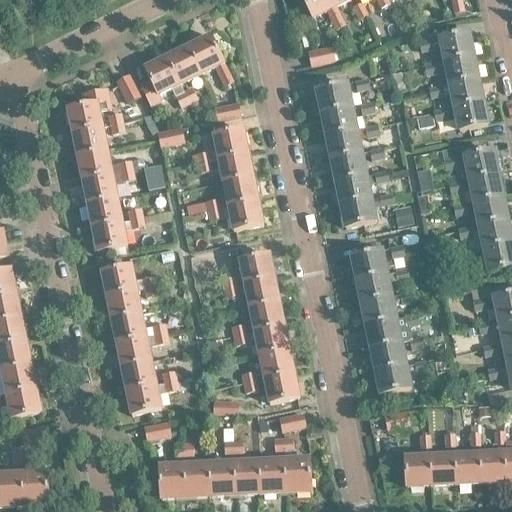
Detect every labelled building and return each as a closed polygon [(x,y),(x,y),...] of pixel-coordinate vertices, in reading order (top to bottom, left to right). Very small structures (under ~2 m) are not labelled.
[(330,0),(302,0),(313,21),(327,14),(333,25),(336,32),(345,28),(342,21),(336,9),(336,10),(330,0)] [(330,0),(336,10),(336,9),(354,0),(330,0)] [(374,0),(380,10),(390,6),(386,0),(374,0)] [(462,1),(452,3),(455,16),(464,14),(462,1)] [(357,21),(367,17),(362,6),(352,11),(357,21)] [(441,41),(434,43),(435,52),(442,50),(445,64),(474,58),(469,35),(441,41)] [(211,39),(189,50),(202,77),(216,70),(225,89),(234,84),(211,39)] [(434,43),(421,45),(423,54),(435,52),(434,43)] [(167,60),(181,87),(202,77),(189,50),(167,60)] [(332,51),(317,54),(309,55),(312,69),(335,64),(332,51)] [(445,64),(450,87),(479,82),(474,58),(445,64)] [(151,84),(142,89),(151,109),(161,104),(158,98),(173,91),(177,99),(182,110),(190,106),(184,95),(181,87),(167,60),(145,71),(151,84)] [(438,66),(426,68),(428,78),(440,75),(438,66)] [(118,85),(128,106),(141,100),(130,79),(118,85)] [(450,87),(455,111),(483,105),(479,82),(450,87)] [(368,83),(355,85),(357,96),(370,93),(368,83)] [(322,116),(352,110),(347,87),(317,93),(322,116)] [(443,89),(431,91),(433,101),(445,98),(443,89)] [(198,102),(192,91),(184,95),(190,106),(198,102)] [(68,112),(73,136),(103,130),(99,114),(112,111),(108,92),(83,98),(85,108),(68,112)] [(483,105),(455,111),(460,134),(488,128),(483,105)] [(373,106),(360,108),(362,119),(375,116),(373,106)] [(239,107),(216,112),(219,125),(241,120),(239,107)] [(180,123),(199,118),(197,110),(178,115),(180,123)] [(357,133),(352,110),(322,116),(327,139),(357,133)] [(433,130),(432,110),(404,111),(405,141),(448,139),(447,130),(433,130)] [(448,112),(436,115),(437,124),(450,121),(448,112)] [(122,117),(110,119),(112,128),(124,125),(122,117)] [(114,136),(125,134),(124,125),(112,128),(114,136)] [(377,129),(365,131),(367,142),(380,139),(377,129)] [(73,136),(78,160),(108,154),(103,130),(73,136)] [(184,131),(159,136),(163,152),(188,146),(184,131)] [(218,154),(210,155),(212,164),(219,162),(249,156),(244,132),(214,138),(218,154)] [(362,156),(357,133),(327,139),(332,162),(362,156)] [(463,149),(442,154),(444,164),(446,163),(458,161),(465,159),(463,149)] [(185,151),(161,156),(164,168),(187,163),(185,151)] [(382,152),(369,154),(372,165),(384,162),(382,152)] [(465,159),(458,161),(460,170),(467,169),(470,182),(498,176),(493,153),(465,159)] [(78,160),(83,184),(113,177),(108,154),(78,160)] [(212,164),(210,155),(197,158),(198,167),(212,164)] [(219,162),(212,164),(214,173),(221,172),(225,186),(254,180),(249,156),(219,162)] [(367,179),(362,156),(332,162),(337,185),(367,179)] [(458,161),(446,163),(447,173),(460,170),(458,161)] [(143,162),(133,164),(135,173),(145,171),(143,162)] [(132,164),(120,167),(122,175),(134,173),(132,164)] [(200,176),(214,173),(212,164),(198,167),(200,176)] [(124,184),(135,182),(134,173),(122,175),(124,184)] [(113,177),(83,184),(88,207),(117,201),(114,186),(124,184),(122,175),(113,177)] [(387,175),(374,177),(376,188),(389,185),(387,175)] [(470,182),(463,184),(465,193),(472,192),(475,205),(503,199),(498,176),(470,182)] [(372,202),(367,179),(337,185),(341,208),(372,202)] [(254,180),(225,186),(230,210),(259,204),(254,180)] [(417,184),(419,205),(432,203),(429,183),(417,184)] [(463,184),(450,186),(452,196),(465,193),(463,184)] [(392,198),(379,201),(381,211),(394,208),(392,198)] [(475,205),(479,228),(508,223),(503,199),(475,205)] [(117,201),(88,207),(93,231),(122,225),(132,223),(130,215),(130,214),(120,216),(117,201)] [(372,202),(341,208),(346,231),(376,225),(374,213),(381,211),(379,201),(372,202)] [(222,212),(220,203),(207,206),(208,215),(222,212)] [(264,228),(259,204),(230,210),(235,234),(264,228)] [(468,207),(455,209),(457,219),(470,216),(468,207)] [(142,212),(130,215),(132,223),(144,221),(142,212)] [(210,224),(224,221),(222,212),(208,215),(210,224)] [(132,223),(134,232),(145,229),(144,221),(132,223)] [(479,228),(484,251),(511,245),(511,242),(508,223),(479,228)] [(122,225),(93,231),(98,255),(127,249),(122,225)] [(473,230),(460,232),(462,242),(474,239),(473,230)] [(0,259),(9,257),(6,244),(0,245),(0,259)] [(484,252),(477,253),(479,262),(486,261),(489,275),(511,269),(511,245),(484,251),(484,252)] [(403,249),(390,252),(393,262),(405,260),(403,249)] [(357,283),(387,276),(382,253),(352,260),(357,283)] [(477,253),(465,256),(467,265),(479,262),(477,253)] [(173,254),(161,257),(162,264),(175,262),(173,254)] [(241,264),(245,288),(275,281),(270,257),(241,264)] [(132,269),(102,275),(107,299),(137,292),(144,290),(142,282),(135,283),(132,269)] [(0,299),(17,296),(12,272),(0,274),(0,299)] [(408,272),(395,275),(397,285),(410,283),(408,272)] [(362,306),(392,300),(387,276),(357,283),(362,306)] [(142,282),(144,290),(158,288),(156,279),(142,282)] [(225,292),(238,289),(237,280),(223,283),(225,292)] [(245,288),(250,311),(280,305),(275,281),(245,288)] [(511,285),(473,294),(475,304),(487,302),(489,311),(496,309),(499,323),(511,320),(511,285)] [(144,290),(146,300),(160,297),(158,288),(144,290)] [(225,292),(226,301),(240,298),(238,289),(225,292)] [(137,292),(107,299),(112,322),(142,316),(138,301),(146,300),(144,290),(137,292)] [(412,295),(400,298),(402,308),(415,306),(412,295)] [(0,324),(22,320),(17,296),(0,299),(0,324)] [(397,323),(392,300),(362,306),(367,329),(397,323)] [(487,302),(475,304),(477,313),(489,311),(487,302)] [(280,305),(250,311),(255,335),(285,329),(280,305)] [(142,316),(112,322),(117,346),(147,340),(154,338),(152,329),(145,331),(142,316)] [(417,318),(405,321),(407,331),(419,329),(417,318)] [(0,349),(27,344),(22,320),(0,324),(0,349)] [(494,334),(492,334),(495,348),(497,348),(504,346),(511,344),(511,320),(499,323),(499,324),(492,325),(494,334)] [(401,346),(397,323),(367,329),(371,352),(401,346)] [(492,325),(480,327),(482,337),(492,334),(494,334),(492,325)] [(168,336),(166,327),(152,329),(154,338),(168,336)] [(248,337),(246,328),(233,330),(235,340),(248,337)] [(255,335),(248,337),(250,346),(257,345),(260,359),(290,353),(285,329),(255,335)] [(479,330),(470,331),(471,338),(480,336),(479,330)] [(154,338),(156,348),(170,345),(168,336),(154,338)] [(235,340),(236,349),(250,346),(248,337),(235,340)] [(147,340),(117,346),(122,370),(151,364),(148,349),(156,348),(154,338),(147,340)] [(422,341),(410,344),(412,354),(424,352),(422,341)] [(32,368),(27,344),(0,349),(0,362),(2,374),(32,368)] [(216,344),(208,346),(210,355),(218,353),(216,344)] [(406,369),(401,346),(371,352),(376,375),(406,369)] [(495,348),(485,350),(486,360),(499,357),(497,348),(495,348)] [(210,356),(212,365),(234,360),(232,351),(210,356)] [(290,353),(260,359),(265,383),(295,377),(290,353)] [(448,362),(434,365),(437,378),(450,375),(448,362)] [(156,388),(151,364),(122,370),(127,394),(156,388)] [(427,364),(414,367),(417,377),(429,375),(427,364)] [(37,392),(32,368),(2,374),(7,398),(37,392)] [(406,369),(376,375),(381,398),(411,392),(406,369)] [(502,371),(489,373),(491,383),(504,380),(502,371)] [(178,384),(176,375),(162,377),(164,386),(178,384)] [(258,385),(256,376),(243,378),(244,387),(258,385)] [(300,401),(295,377),(265,383),(270,407),(300,401)] [(178,384),(180,393),(194,390),(192,381),(178,384)] [(166,396),(180,393),(178,384),(164,386),(166,396)] [(244,387),(246,397),(260,394),(258,385),(244,387)] [(156,388),(127,394),(132,418),(161,412),(158,397),(166,396),(164,386),(156,388)] [(37,392),(7,398),(12,422),(42,416),(37,392)] [(215,406),(215,421),(238,421),(238,406),(215,406)] [(490,411),(478,411),(478,420),(490,420),(490,411)] [(408,415),(385,420),(388,433),(411,428),(408,415)] [(306,431),(303,417),(280,422),(283,436),(306,431)] [(168,426),(145,431),(148,444),(171,439),(168,426)] [(25,447),(47,443),(45,429),(22,434),(25,447)] [(495,435),(496,448),(506,448),(505,445),(505,435),(495,435)] [(470,437),(471,449),(480,449),(480,436),(470,437)] [(445,438),(446,451),(455,450),(455,437),(445,438)] [(420,439),(421,452),(430,451),(430,439),(420,439)] [(284,442),(275,443),(275,455),(275,456),(285,456),(284,442)] [(294,442),(284,442),(285,456),(287,497),(312,495),(311,463),(297,463),(296,454),(294,454),(294,442)] [(235,457),(244,456),(244,444),(234,445),(235,457)] [(234,445),(225,445),(225,457),(235,457),(234,445)] [(184,447),(174,448),(175,460),(185,459),(184,447)] [(185,459),(194,459),(193,447),(184,447),(185,459)] [(493,457),(481,458),(482,487),(507,485),(506,456),(506,448),(496,448),(493,448),(493,457)] [(23,470),(32,469),(31,455),(22,456),(23,470)] [(22,456),(13,456),(13,470),(23,470),(22,456)] [(482,487),(481,458),(456,459),(457,488),(482,487)] [(457,488),(456,459),(431,460),(432,489),(457,488)] [(407,490),(432,489),(431,460),(406,461),(407,490)] [(274,464),(261,465),(262,498),(287,497),(285,464),(274,464)] [(235,466),(237,499),(262,498),(261,465),(235,466)] [(210,467),(212,500),(237,499),(235,466),(210,467)] [(185,469),(187,501),(212,500),(210,467),(185,469)] [(161,503),(187,501),(185,469),(160,470),(161,503)] [(23,477),(25,510),(50,508),(48,475),(23,477)] [(23,477),(0,477),(0,510),(25,510),(23,477)]
